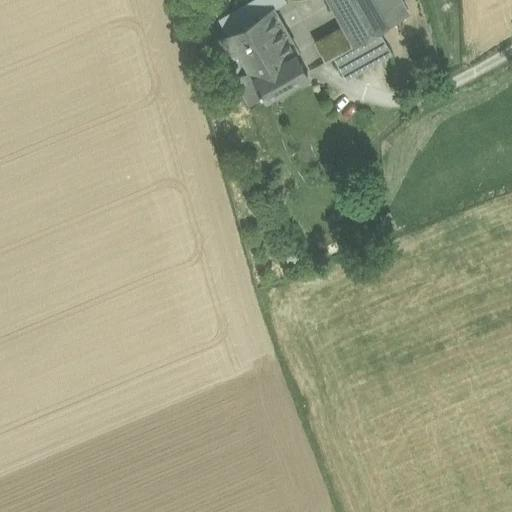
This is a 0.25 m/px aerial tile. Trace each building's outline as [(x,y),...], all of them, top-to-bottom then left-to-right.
[(238,29),(271,10),(265,0),(246,0),(227,10),(238,29)] [(329,0),(346,30),(355,46),(384,29),(408,15),(399,0),(329,0)] [(256,78),(297,55),(271,10),(238,29),(231,33),(256,78)] [(397,50),(384,29),(355,46),(340,54),(353,76),(397,50)] [(346,30),(317,47),(325,63),(340,54),(355,46),(346,30)] [(256,78),(231,33),(215,42),(250,104),(266,96),(256,78)] [(297,55),(256,78),(266,96),(307,73),(297,55)]
